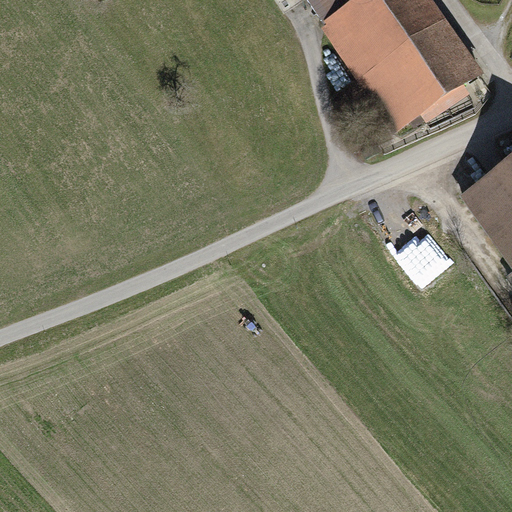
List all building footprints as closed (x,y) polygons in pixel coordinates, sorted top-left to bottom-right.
[(308,0),(361,79),(433,30),(421,14),(431,2),(430,0),(308,0)] [(433,30),(361,79),(395,131),(420,114),(462,85),(480,74),(462,45),(449,54),(433,30)] [(462,85),(420,114),(427,125),(470,96),(462,85)] [(456,193),(479,177),(463,154),(440,170),(456,193)] [(511,165),(465,200),(511,264),(511,274),(509,277),(511,281),(511,165)]
